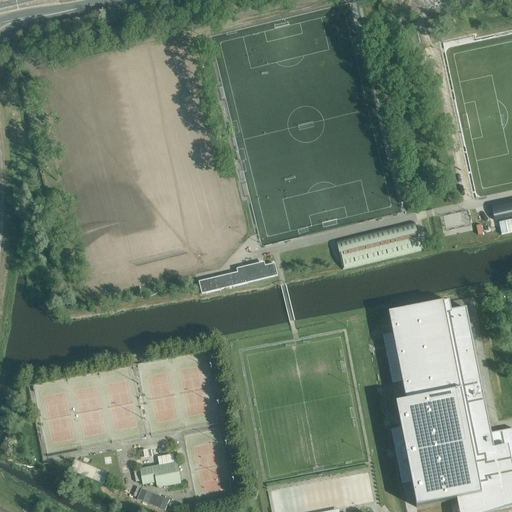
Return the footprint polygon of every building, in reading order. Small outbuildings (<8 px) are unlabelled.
[(511,200),(491,205),(491,206),(494,220),(504,218),(511,216),(511,200)] [(474,209),(439,218),(442,230),(476,222),(474,213),(474,209)] [(511,220),(500,223),(502,235),(511,232),(511,220)] [(415,222),(337,241),(344,271),(422,252),(415,222)] [(277,276),(275,264),(257,268),(257,266),(245,269),(245,271),(199,282),(202,294),(277,276)] [(474,297),(451,301),(452,310),(468,308),(469,318),(477,316),(474,297)] [(458,511),(492,511),(511,506),(511,429),(511,430),(491,434),(466,309),(451,312),(449,302),(388,314),(392,334),(383,336),(392,384),(402,382),(406,402),(396,404),(400,428),(391,430),(401,485),(411,483),(416,508),(456,500),(458,511)] [(140,470),(142,486),(156,484),(157,489),(181,485),(177,463),(140,470)] [(140,487),(135,498),(166,511),(170,499),(140,487)]
